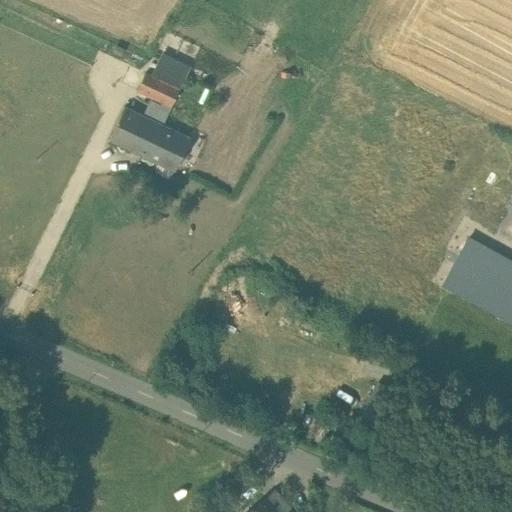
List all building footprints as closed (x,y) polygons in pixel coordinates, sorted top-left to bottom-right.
[(179,90),(145,73),(137,90),(162,102),(171,106),(179,90)] [(160,106),(150,101),(142,116),(161,125),(171,106),(162,102),(160,106)] [(142,116),(124,107),(108,140),(174,171),(189,138),(161,125),(142,116)] [(511,262),(466,238),(440,286),(511,324),(511,262)] [(281,509),(268,495),(248,511),(291,511),(285,505),(281,509)]
